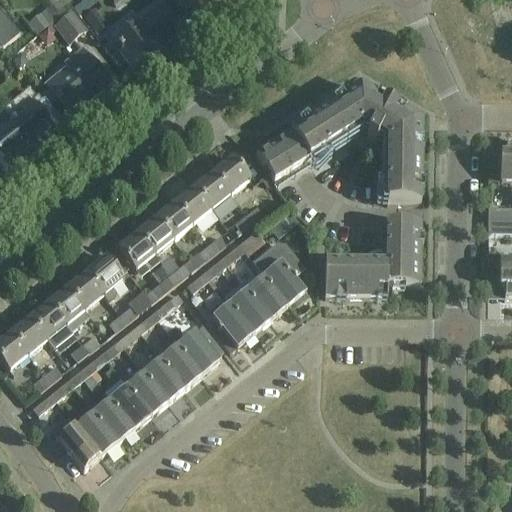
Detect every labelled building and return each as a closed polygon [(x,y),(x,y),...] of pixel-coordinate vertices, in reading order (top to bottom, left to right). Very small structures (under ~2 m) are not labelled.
[(157,53),(180,35),(161,11),(115,47),(136,74),(159,56),(157,53)] [(108,30),(94,13),(82,22),(97,40),(108,30)] [(0,14),(0,50),(2,53),(19,39),(0,14)] [(41,17),(27,28),(36,39),(50,28),(41,17)] [(69,50),(85,37),(71,21),(56,33),(69,50)] [(46,89),(54,99),(67,115),(85,100),(89,104),(109,88),(82,54),(66,68),(69,71),(46,89)] [(21,57),(11,64),(18,72),(27,65),(21,57)] [(360,93),(325,116),(307,127),(310,131),(303,136),(300,131),(290,137),(308,166),(370,127),(378,121),(386,108),(360,93)] [(57,139),(52,132),(50,134),(32,110),(10,127),(3,118),(0,120),(0,158),(11,173),(23,164),(19,159),(34,148),(37,153),(42,150),(44,150),(57,139)] [(387,126),(387,137),(386,210),(420,210),(420,198),(415,198),(415,190),(420,190),(421,127),(394,113),(387,126)] [(308,166),(290,137),(272,149),(275,153),(268,158),(265,153),(255,160),(273,188),(308,166)] [(511,188),(511,147),(510,149),(505,149),(505,161),(500,161),(500,164),(498,164),(498,173),(499,173),(499,187),(499,188),(511,188)] [(231,163),(212,178),(230,201),(249,186),(231,163)] [(499,187),(499,173),(498,173),(488,174),(487,188),(499,187)] [(211,216),(230,201),(212,178),(193,193),(211,216)] [(211,216),(193,193),(174,208),(193,231),(211,216)] [(174,246),(193,231),(174,208),(156,223),(174,246)] [(252,229),(263,220),(257,212),(246,221),(252,229)] [(487,227),(511,227),(511,214),(487,214),(487,227)] [(292,233),(298,228),(289,219),(284,223),(292,233)] [(241,238),(252,229),(246,221),(234,230),(241,238)] [(155,261),(174,246),(156,223),(137,238),(155,261)] [(511,227),(487,227),(487,240),(511,239),(511,227)] [(345,303),(363,303),(377,303),(377,299),(385,299),(385,304),(387,304),(387,292),(419,292),(420,250),(414,250),(414,242),(420,241),(420,229),(386,229),(386,249),(386,270),(324,269),(324,303),(336,303),(336,299),(345,299),(345,303)] [(125,247),(117,254),(130,269),(135,276),(143,270),(148,276),(159,267),(155,261),(137,238),(136,239),(132,234),(122,243),(125,247)] [(243,258),(246,262),(264,248),(261,244),(255,237),(238,251),(243,258)] [(219,242),(208,251),(214,258),(225,250),(219,242)] [(203,267),(214,258),(208,251),(197,260),(203,267)] [(226,272),(243,258),(238,251),(221,265),(226,272)] [(305,299),(282,270),(283,265),(276,257),(271,258),(254,272),(263,282),(288,313),(295,308),(298,311),(307,303),(304,300),(305,299)] [(85,279),(104,302),(109,308),(115,303),(115,298),(113,294),(123,286),(105,263),(104,264),(100,258),(89,267),(93,273),(85,279)] [(209,285),(226,272),(221,265),(204,278),(209,285)] [(511,265),(499,266),(498,280),(497,280),(497,290),(498,290),(498,293),(504,293),(504,305),(511,304),(511,265)] [(189,266),(170,281),(177,289),(195,274),(189,266)] [(209,285),(204,278),(186,292),(192,299),(209,285)] [(85,317),(104,302),(85,279),(67,293),(85,317)] [(150,309),(177,289),(170,281),(144,302),(150,309)] [(271,327),(288,313),(263,282),(246,296),(271,327)] [(229,309),(254,340),(271,327),(246,296),(241,289),(224,303),(229,309)] [(88,323),(84,317),(85,317),(67,293),(48,308),(66,332),(70,337),(88,323)] [(169,306),(151,320),(157,327),(174,313),(169,306)] [(66,332),(48,308),(29,323),(47,346),(53,354),(72,339),(70,337),(66,332)] [(237,355),(254,340),(229,309),(211,323),(237,355)] [(131,312),(119,321),(125,329),(137,320),(131,312)] [(140,340),(157,327),(151,320),(134,333),(140,340)] [(125,329),(119,321),(109,330),(115,337),(125,329)] [(29,361),(47,346),(29,323),(10,338),(29,361)] [(140,340),(134,333),(117,346),(123,354),(140,340)] [(176,351),(202,383),(220,368),(193,337),(176,351)] [(29,361),(10,338),(0,346),(0,365),(9,377),(29,361)] [(93,342),(82,351),(88,359),(99,350),(93,342)] [(106,367),(123,354),(117,346),(100,360),(106,367)] [(77,368),(88,359),(82,351),(71,360),(77,368)] [(185,396),(202,383),(176,351),(159,364),(185,396)] [(89,380),(106,367),(100,360),(83,373),(89,380)] [(143,378),(168,409),(185,396),(159,364),(143,378)] [(55,372),(44,381),(50,389),(61,380),(55,372)] [(66,387),(72,394),(89,380),(83,373),(66,387)] [(168,409),(143,378),(126,391),(151,423),(168,409)] [(39,397),(50,389),(44,381),(33,390),(39,397)] [(55,407),(72,394),(66,387),(49,400),(55,407)] [(126,391),(109,405),(134,436),(151,423),(126,391)] [(55,407),(49,400),(45,403),(32,414),(38,421),(51,411),(55,407)] [(117,450),(134,436),(109,405),(92,418),(117,450)] [(92,418),(75,432),(100,463),(117,450),(92,418)] [(83,477),(100,463),(75,432),(58,446),(65,455),(83,477)] [(58,446),(51,452),(57,461),(65,455),(58,446)]
